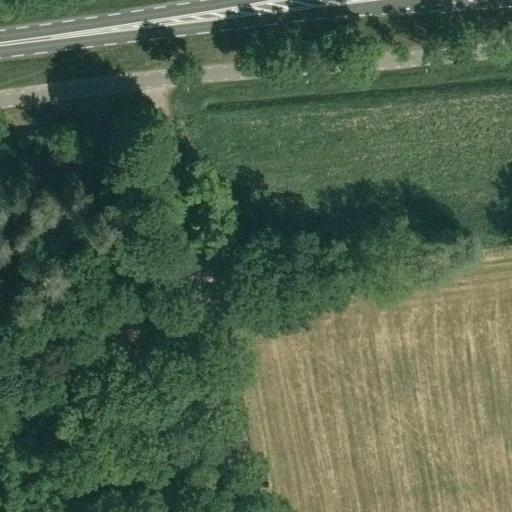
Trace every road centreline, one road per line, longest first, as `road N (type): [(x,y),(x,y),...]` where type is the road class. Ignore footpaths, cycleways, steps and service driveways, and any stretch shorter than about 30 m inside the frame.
road 1 (unclassified): [(0,101),(511,48)]
road 2 (track): [(236,511),(153,80)]
road 3 (primary): [(44,38),(461,0)]
road 4 (primary): [(245,0),(44,38)]
